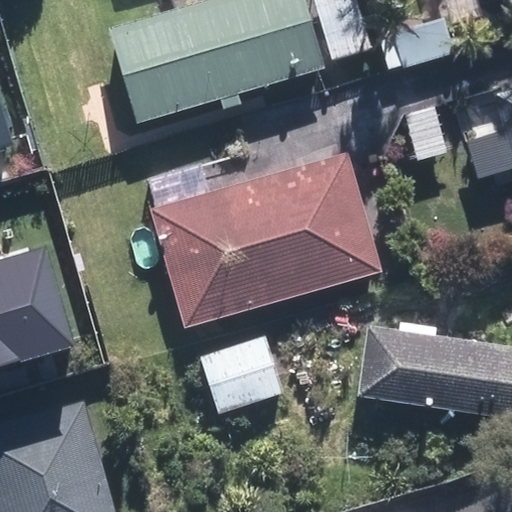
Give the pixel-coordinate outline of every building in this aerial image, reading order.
[(231,0),(106,37),(133,127),(319,72),(296,0),(231,0)] [(351,0),(311,0),(330,62),(366,51),(351,0)] [(446,16),(399,25),(408,70),(455,60),(446,16)] [(511,89),(491,95),(511,165),(511,89)] [(0,103),(0,146),(12,143),(0,103)] [(150,215),(183,329),(377,274),(344,160),(150,215)] [(44,248),(0,260),(0,297),(18,362),(74,346),(44,248)] [(0,367),(18,362),(0,297),(0,367)] [(511,351),(363,328),(352,395),(511,419),(511,351)] [(265,336),(192,360),(214,425),(287,401),(265,336)] [(110,511),(79,405),(0,428),(0,511),(110,511)]
